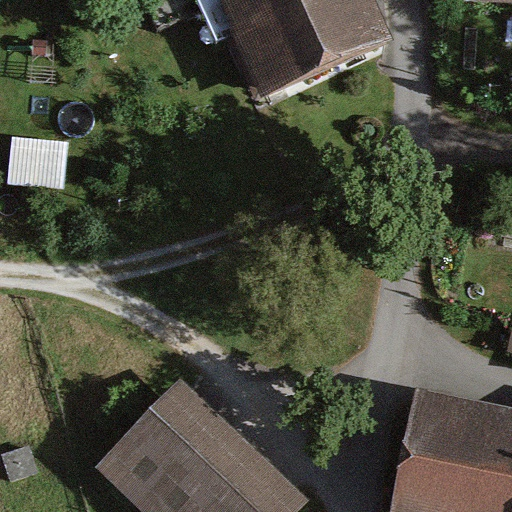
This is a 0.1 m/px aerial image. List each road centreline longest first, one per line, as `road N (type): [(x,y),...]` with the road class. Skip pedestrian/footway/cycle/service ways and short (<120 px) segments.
road 1 (residential): [(399,0),(416,172),(361,511)]
road 2 (track): [(0,278),(42,283),(118,311),(200,361),(336,511)]
road 3 (track): [(42,283),(140,268),(416,172)]
